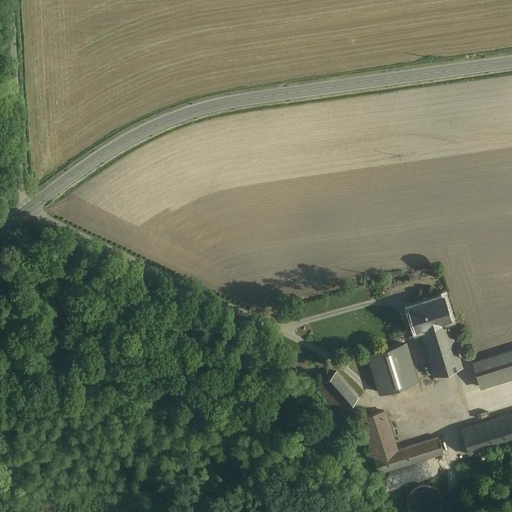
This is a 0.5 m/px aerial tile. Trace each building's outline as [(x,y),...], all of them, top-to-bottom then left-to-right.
[(418,328),(447,319),(452,318),(444,294),(406,305),(413,330),(418,328)] [(447,319),(418,328),(433,376),(462,366),(447,319)] [(416,381),(406,348),(374,358),(384,391),(416,381)] [(511,350),(473,362),(480,386),(511,376),(511,350)] [(357,395),(336,372),(318,387),(339,411),(357,395)] [(511,439),(511,412),(461,428),(469,453),(511,439)] [(385,453),(373,415),(363,418),(379,472),(443,452),(438,436),(385,453)] [(432,486),(426,483),(420,483),(414,485),(409,489),(406,494),(404,499),(404,505),(406,510),(407,511),(437,511),(440,508),(441,502),(440,496),(437,490),(432,486)]
